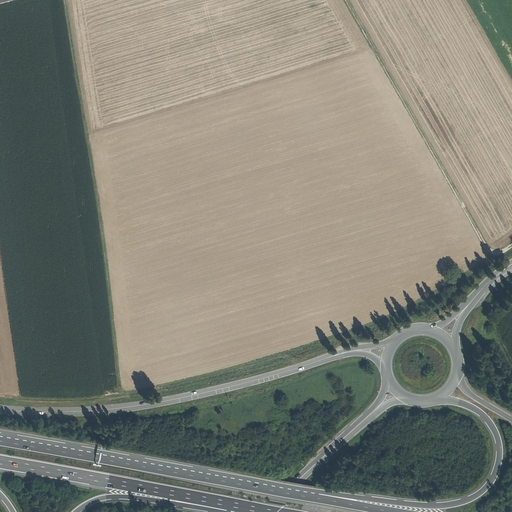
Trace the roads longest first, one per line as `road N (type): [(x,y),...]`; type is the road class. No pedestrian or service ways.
road 1 (secondary): [(0,408),(136,407),(356,349)]
road 2 (trunk): [(432,399),(470,406),(494,430),(496,471),(478,493),(444,504),(304,495)]
road 3 (track): [(346,0),(487,248),(497,253),(511,242)]
road 4 (trunk): [(304,495),(0,439)]
road 5 (trunk): [(0,462),(259,506)]
road 6 (trunk): [(76,511),(118,496),(227,511),(259,506)]
road 7 (secondary): [(264,511),(370,413)]
